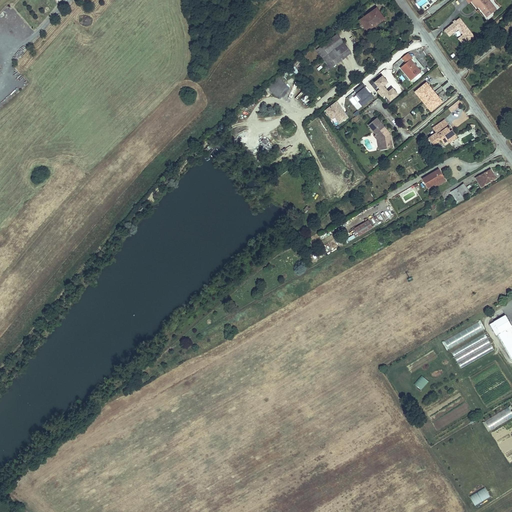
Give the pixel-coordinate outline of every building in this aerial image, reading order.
[(479,7),(487,17),(496,10),(488,0),(472,0),(471,1),(477,8),(479,7)] [(385,20),(377,8),(361,19),(366,26),(365,27),(368,31),(374,27),(374,28),(385,20)] [(475,37),(461,18),(444,30),(449,37),(456,33),(465,45),(475,37)] [(328,54),(343,43),(337,35),(322,46),(328,54)] [(336,65),(351,53),(343,43),(328,54),(336,65)] [(328,54),(322,46),(316,50),(328,66),(330,69),(336,65),(328,54)] [(420,72),(410,60),(401,68),(411,80),(414,78),(419,73),(420,72)] [(299,72),(293,65),(290,67),(295,73),(295,74),(299,72)] [(284,81),(295,73),(290,67),(280,75),(284,81)] [(389,77),(384,71),(377,77),(382,83),(389,77)] [(382,83),(377,77),(373,80),(378,86),(382,83)] [(278,79),(269,89),(284,102),(289,96),(287,94),(291,89),(278,79)] [(369,89),(364,83),(361,85),(366,92),(369,89)] [(423,102),(434,92),(430,88),(429,89),(425,84),(415,92),(423,102)] [(441,103),(436,98),(438,97),(434,92),(423,102),(431,111),(441,103)] [(338,101),(325,110),(336,126),(349,118),(338,101)] [(379,120),(370,127),(378,136),(381,140),(383,149),(394,147),(392,137),(389,137),(387,135),(389,132),(379,120)] [(445,122),(433,131),(437,136),(430,141),(436,149),(443,144),(445,147),(450,143),(449,142),(456,137),(452,132),(451,133),(448,130),(450,129),(445,122)] [(379,152),(394,149),(394,147),(383,149),(381,140),(378,136),(375,138),(377,140),(379,152)] [(456,137),(449,142),(450,143),(452,145),(458,140),(456,137)] [(434,184),(444,178),(439,169),(422,179),(427,188),(434,184)] [(481,187),(496,178),(491,169),(476,178),(481,187)] [(436,187),(446,181),(444,178),(434,184),(436,187)] [(470,191),(464,184),(457,188),(451,192),(456,200),(463,196),(470,191)] [(359,236),(373,228),(368,220),(355,228),(359,236)] [(511,333),(508,327),(511,326),(505,317),(495,323),(501,334),(500,335),(507,349),(510,347),(511,351),(511,333)] [(478,322),(441,340),(446,350),(483,331),(478,322)] [(500,335),(501,334),(495,323),(490,325),(497,336),(500,335)] [(460,368),(494,351),(485,334),(451,351),(460,368)] [(421,375),(413,383),(420,390),(428,382),(421,375)] [(511,412),(508,406),(484,420),(490,430),(511,417),(511,412)] [(473,505),(490,498),(485,488),(469,495),(473,505)]
